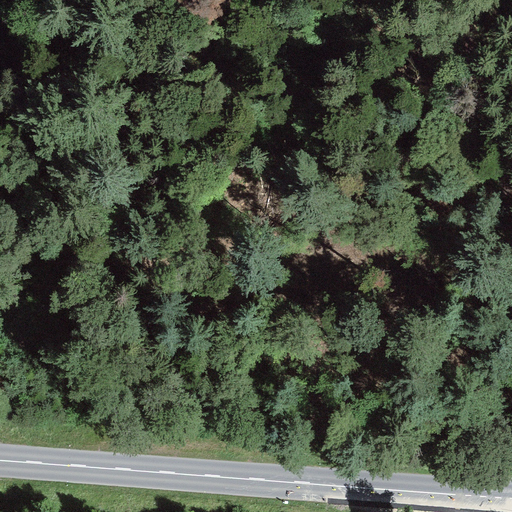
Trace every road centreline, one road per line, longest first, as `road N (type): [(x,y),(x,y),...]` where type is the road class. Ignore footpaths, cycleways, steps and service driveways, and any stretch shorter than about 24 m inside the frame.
road 1 (tertiary): [(511,500),(0,460)]
road 2 (track): [(454,0),(511,190)]
